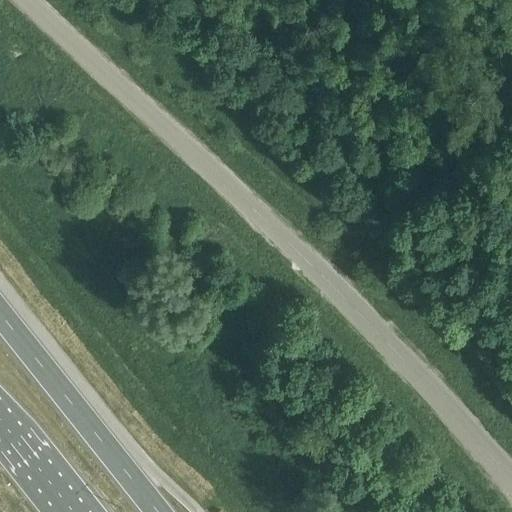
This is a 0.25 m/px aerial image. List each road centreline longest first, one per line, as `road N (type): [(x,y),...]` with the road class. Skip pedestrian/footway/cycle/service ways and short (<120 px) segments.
road 1 (unclassified): [(511,484),(335,295),(24,0)]
road 2 (trunk): [(156,511),(0,314)]
